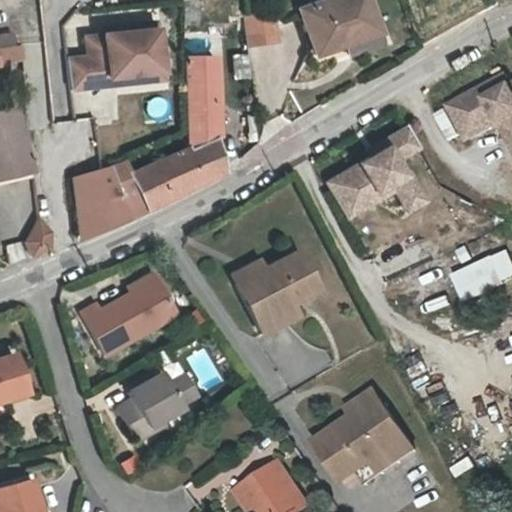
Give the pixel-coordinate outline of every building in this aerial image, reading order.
[(337,0),(300,11),(314,57),(336,50),(335,47),(343,44),(347,58),(381,47),(367,0),(337,0)] [(245,19),(248,45),(281,42),(278,15),(245,19)] [(109,34),(153,29),(153,21),(99,27),(100,35),(109,34)] [(83,37),(86,57),(89,87),(107,85),(106,78),(158,72),(153,29),(109,34),(100,35),(83,37)] [(249,54),(232,55),(233,78),(250,77),(249,54)] [(185,136),(185,143),(195,137),(198,144),(213,138),(213,134),(212,101),(216,101),(215,55),(183,56),(185,136)] [(68,89),(89,87),(86,57),(65,59),(68,89)] [(511,99),(466,123),(484,158),(506,148),(503,143),(511,138),(511,99)] [(0,176),(29,170),(15,106),(0,108),(0,176)] [(451,108),(438,113),(449,142),(461,137),(451,108)] [(417,146),(405,125),(381,139),(385,146),(370,155),(326,182),(339,204),(370,185),(375,192),(390,183),(394,188),(407,210),(425,199),(408,170),(404,173),(395,159),(417,146)] [(185,143),(185,150),(198,144),(195,137),(185,143)] [(221,170),(213,138),(198,144),(185,150),(157,162),(166,197),(221,170)] [(385,146),(381,139),(365,148),(370,155),(385,146)] [(78,239),(143,208),(128,173),(123,161),(118,163),(71,180),(78,239)] [(128,173),(143,208),(166,197),(157,162),(128,173)] [(370,185),(339,204),(347,217),(394,188),(390,183),(375,192),(370,185)] [(48,233),(37,219),(21,238),(29,257),(47,249),(48,233)] [(260,269),(233,284),(253,321),(289,302),(314,290),(294,252),(260,269)] [(511,284),(511,269),(504,252),(454,275),(468,304),(511,284)] [(227,274),(233,284),(260,269),(255,259),(227,274)] [(124,286),(127,292),(151,279),(148,274),(124,286)] [(172,315),(151,279),(127,292),(95,309),(92,303),(76,311),(100,355),(172,315)] [(261,336),(297,317),(289,302),(253,321),(261,336)] [(0,402),(23,395),(11,355),(0,358),(0,402)] [(131,440),(146,432),(142,426),(156,418),(178,406),(176,402),(192,393),(181,373),(163,383),(157,373),(122,391),(126,399),(112,407),(131,440)] [(344,401),(349,409),(377,391),(371,383),(344,401)] [(339,474),(355,464),(404,430),(377,391),(349,409),(312,433),(339,474)] [(160,424),(156,418),(142,426),(146,432),(160,424)] [(413,443),(404,430),(355,464),(364,477),(413,443)] [(456,467),(461,479),(481,469),(476,457),(456,467)] [(297,511),(308,505),(275,458),(249,477),(266,501),(257,507),(259,511),(297,511)] [(249,511),(250,511),(257,507),(266,501),(249,477),(233,488),(249,511)] [(33,511),(36,511),(27,479),(0,486),(0,511),(33,511)]
